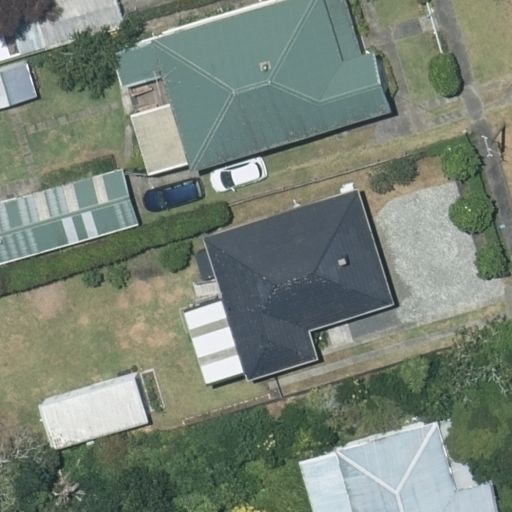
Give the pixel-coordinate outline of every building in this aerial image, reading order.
[(6,0),(0,0),(0,57),(22,51),(6,0)] [(128,0),(43,0),(21,7),(33,50),(134,21),(128,0)] [(397,48),(369,56),(352,0),(299,0),(182,35),(219,165),(415,106),(397,48)] [(40,60),(0,72),(0,95),(4,108),(50,93),(40,60)] [(138,166),(0,205),(0,262),(153,220),(138,166)] [(301,319),(388,292),(350,178),(196,225),(242,369),(310,347),(301,319)] [(34,278),(0,285),(0,298),(6,322),(43,315),(34,278)] [(131,368),(34,395),(46,441),(143,414),(131,368)] [(308,511),(494,511),(482,468),(448,477),(429,410),(291,450),(308,511)] [(0,492),(0,511),(12,511),(5,491),(0,492)]
